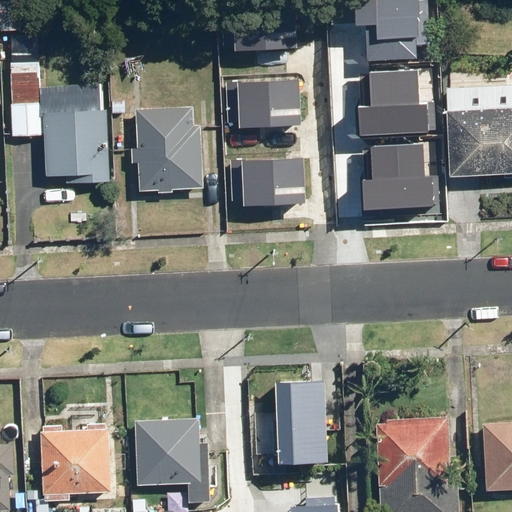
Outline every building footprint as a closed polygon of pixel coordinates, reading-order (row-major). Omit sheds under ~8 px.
[(366,23),(367,59),(417,58),(417,44),(428,44),(427,2),(416,2),(415,0),(354,0),(355,23),(366,23)] [(226,6),(227,50),(298,48),(297,4),(226,6)] [(13,32),(14,134),(44,133),(42,31),(13,32)] [(367,94),(367,60),(334,60),(334,94),(367,94)] [(359,107),(360,136),(428,135),(428,104),(418,104),(418,71),(371,71),(371,107),(359,107)] [(225,83),(227,127),(298,125),(296,81),(225,83)] [(511,81),(446,84),(449,173),(511,170),(511,81)] [(137,106),(140,188),(204,186),(201,122),(196,122),(195,104),(137,106)] [(44,110),(47,175),(80,173),(80,181),(111,180),(108,108),(44,110)] [(365,181),(366,210),(434,208),(434,178),(424,178),(424,144),(377,145),(377,181),(365,181)] [(230,161),(231,205),(302,203),(301,159),(230,161)] [(277,385),(279,462),(324,461),(322,384),(277,385)] [(377,511),(458,511),(457,477),(448,477),(446,412),(385,414),(386,421),(375,421),(377,511)] [(187,480),(188,498),(209,498),(207,441),(199,441),(198,416),(134,418),(136,481),(187,480)] [(484,485),(511,484),(511,418),(482,420),(484,485)] [(42,492),(111,489),(108,427),(40,429),(42,492)] [(0,507),(9,507),(7,473),(14,472),(13,440),(1,441),(0,430),(0,507)]
